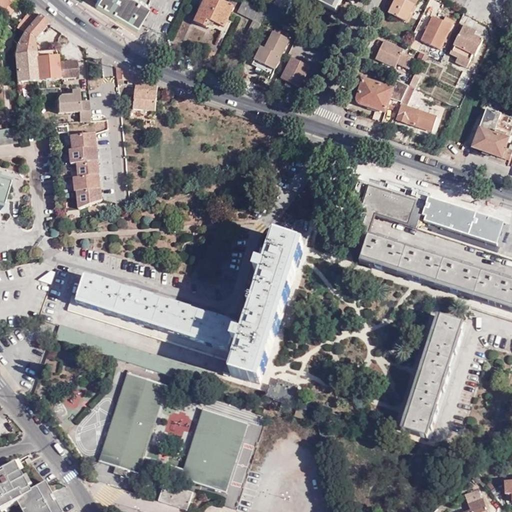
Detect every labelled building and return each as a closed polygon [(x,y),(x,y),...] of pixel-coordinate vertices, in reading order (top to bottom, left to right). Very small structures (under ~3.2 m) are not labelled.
[(7,6),(11,0),(0,0),(0,11),(9,18),(13,11),(7,6)] [(138,25),(149,6),(139,0),(97,0),(97,1),(138,25)] [(234,8),(217,0),(206,0),(196,23),(208,28),(210,22),(225,28),(234,8)] [(340,0),(313,0),(313,1),(335,12),(340,0)] [(416,0),(396,0),(390,15),(406,23),(416,0)] [(262,25),(265,18),(267,14),(262,11),(243,2),(238,14),(254,21),(262,25)] [(267,14),(271,6),(266,4),(262,11),(267,14)] [(265,18),(298,34),(304,21),(272,5),(271,6),(267,14),(265,18)] [(34,40),(48,23),(47,22),(45,20),(42,18),(38,15),(26,29),(23,33),(16,46),(34,45),(34,40)] [(442,53),(456,23),(447,19),(445,23),(434,18),(422,43),(442,53)] [(248,34),(256,38),(262,25),(254,21),(248,34)] [(23,33),(26,29),(20,23),(18,25),(16,27),(23,33)] [(478,32),(464,25),(450,56),(458,59),(457,63),(467,68),(473,57),(475,58),(484,40),(476,36),(478,32)] [(291,43),(273,34),(265,51),(261,50),(255,63),(276,73),(291,43)] [(404,51),(385,42),(376,61),(391,68),(393,64),(407,71),(413,59),(402,54),(404,51)] [(35,59),(35,53),(34,45),(16,46),(13,56),(16,83),(38,82),(35,59)] [(57,57),(52,58),(35,59),(38,82),(58,80),(57,64),(57,57)] [(283,82),(288,84),(294,87),(301,90),(310,68),(293,60),(283,82)] [(76,62),(65,63),(64,80),(74,79),(78,75),(76,62)] [(438,78),(441,68),(431,64),(427,74),(438,78)] [(155,111),(158,87),(115,67),(117,80),(128,81),(128,85),(135,86),(133,108),(155,111)] [(411,87),(417,89),(422,78),(417,75),(411,87)] [(393,100),(401,103),(409,86),(394,79),(392,88),(396,89),(393,100)] [(386,114),(392,91),(366,82),(359,105),(386,114)] [(409,107),(417,89),(411,87),(403,104),(409,107)] [(91,122),(89,102),(79,102),(79,91),(71,91),(71,96),(61,96),(57,101),(58,114),(78,112),(79,122),(91,122)] [(433,134),(437,119),(403,108),(399,122),(433,134)] [(511,134),(511,132),(511,124),(486,115),(478,137),(473,135),(469,146),(503,159),(503,157),(510,160),(511,154),(511,150),(506,148),(511,134)] [(0,130),(0,146),(18,143),(16,128),(0,130)] [(104,203),(97,130),(69,132),(76,205),(104,203)] [(353,228),(369,233),(375,214),(416,227),(424,201),(367,183),(353,228)] [(473,239),(473,229),(457,229),(457,239),(473,239)] [(272,234),(245,322),(234,357),(229,373),(264,384),(269,365),(285,314),(301,265),(307,245),(272,234)] [(511,282),(369,236),(360,263),(379,270),(417,282),(453,294),(492,306),(511,312),(511,282)] [(86,271),(74,305),(94,311),(130,323),(169,336),(208,348),(234,357),(245,322),(86,271)] [(465,325),(437,316),(431,334),(420,368),(408,405),(400,430),(428,439),(465,325)] [(56,341),(209,390),(213,376),(60,327),(56,341)] [(167,386),(128,374),(100,463),(127,472),(125,478),(137,481),(141,468),(225,494),(247,423),(202,410),(183,469),(144,457),(167,386)] [(267,397),(298,407),(301,397),(295,395),(297,388),(278,382),(276,389),(270,387),(267,397)] [(299,407),(298,416),(305,417),(306,408),(299,407)] [(167,421),(165,430),(188,435),(190,426),(167,421)] [(53,505),(47,495),(52,493),(47,483),(32,491),(17,464),(8,469),(11,474),(7,476),(5,473),(0,476),(0,511),(62,511),(58,502),(56,503),(53,505)] [(164,484),(158,502),(188,511),(193,493),(164,484)] [(53,505),(56,503),(53,497),(54,496),(52,493),(47,495),(53,505)] [(466,497),(469,506),(479,503),(475,494),(466,497)] [(479,503),(469,506),(471,511),(469,511),(487,511),(484,501),(479,503)]
